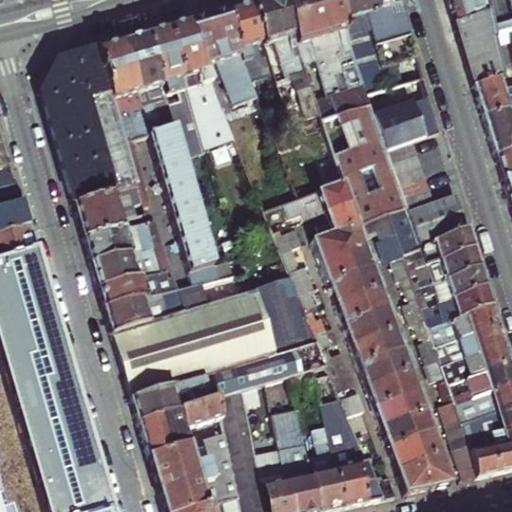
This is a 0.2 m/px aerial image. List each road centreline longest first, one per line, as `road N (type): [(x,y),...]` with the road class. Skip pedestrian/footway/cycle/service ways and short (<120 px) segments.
road 1 (residential): [(0,58),(136,511)]
road 2 (residential): [(511,283),(425,0)]
road 3 (secondary): [(0,41),(126,0)]
